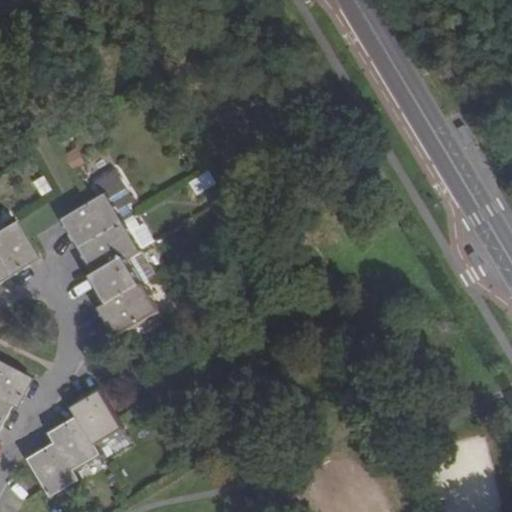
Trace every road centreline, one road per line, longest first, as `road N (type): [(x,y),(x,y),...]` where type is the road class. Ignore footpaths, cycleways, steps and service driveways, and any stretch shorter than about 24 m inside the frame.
road 1 (tertiary): [(511,263),(353,0)]
road 2 (residential): [(0,464),(73,338),(73,318),(49,276),(0,303)]
